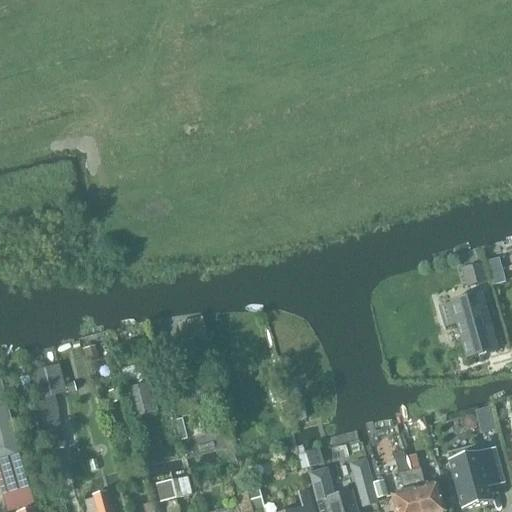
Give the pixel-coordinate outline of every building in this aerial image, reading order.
[(481,266),(470,269),(475,286),(486,283),(481,266)] [(466,361),(497,353),(480,295),(450,304),(450,305),(439,308),(445,329),(456,326),(466,361)] [(193,321),(175,326),(180,346),(198,341),(193,321)] [(82,349),(86,363),(99,360),(95,345),(82,349)] [(31,372),(37,400),(43,428),(45,428),(51,451),(65,447),(58,419),(59,419),(54,396),(64,394),(58,367),(31,372)] [(0,378),(0,462),(20,458),(0,379),(0,378)] [(73,382),(64,384),(66,393),(75,391),(73,382)] [(287,386),(298,422),(307,419),(296,383),(287,386)] [(126,390),(132,418),(157,412),(149,384),(126,390)] [(476,447),(446,455),(461,511),(491,504),(485,482),(500,478),(493,451),(478,455),(476,447)] [(309,468),(311,475),(309,476),(318,511),(355,511),(350,494),(328,500),(321,472),(319,473),(313,452),(297,456),(301,470),(309,468)] [(418,463),(407,466),(408,468),(409,474),(420,471),(418,463)] [(408,468),(397,470),(399,476),(409,474),(408,468)] [(420,471),(409,474),(419,511),(444,511),(437,484),(424,488),(420,471)] [(419,511),(409,474),(399,476),(403,493),(390,497),(394,511),(419,511)] [(368,475),(355,479),(362,508),(376,504),(374,499),(370,485),(368,475)] [(187,479),(172,482),(176,498),(191,495),(187,479)] [(172,481),(155,485),(160,504),(176,500),(176,498),(172,482),(172,481)] [(380,482),(370,485),(374,499),(384,497),(380,482)] [(33,489),(5,493),(7,510),(35,506),(33,489)] [(259,491),(247,494),(252,511),(263,509),(259,491)] [(313,511),(308,492),(298,495),(302,511),(296,511),(313,511)] [(247,493),(236,496),(240,511),(251,511),(252,511),(247,494),(247,493)] [(110,511),(106,496),(94,500),(97,511),(110,511)]
